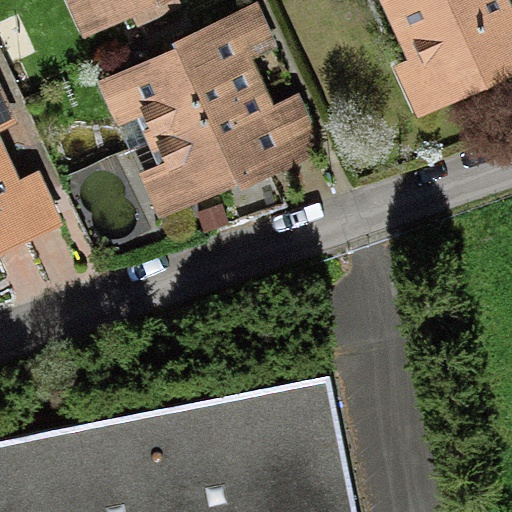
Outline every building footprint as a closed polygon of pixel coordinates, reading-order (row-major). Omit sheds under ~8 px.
[(102,0),(109,14),(134,3),(141,17),(174,1),(173,0),(102,0)] [(511,0),(399,0),(442,93),(460,85),(464,92),(490,89),(509,72),(506,65),(511,62),(511,0)] [(132,76),(186,194),(242,168),(244,174),(291,153),(313,143),(295,104),(266,117),(247,74),(238,55),(267,42),(253,12),(185,43),(188,50),(132,76)] [(0,240),(10,236),(56,215),(40,179),(11,194),(0,172),(0,116),(7,113),(0,98),(0,240)] [(357,511),(329,372),(0,438),(0,511),(357,511)]
